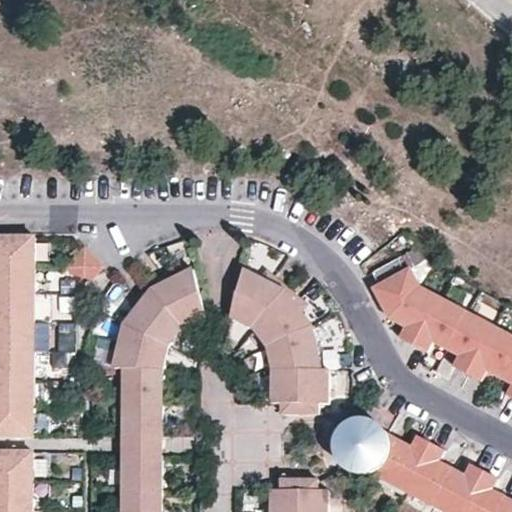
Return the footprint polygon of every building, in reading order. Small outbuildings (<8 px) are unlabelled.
[(1,266),(39,266),(39,238),(0,237),(0,255),(1,255),(1,266)] [(96,258),(85,246),(67,265),(79,276),(96,258)] [(104,266),(96,258),(79,276),(86,284),(104,266)] [(386,284),(412,271),(405,258),(379,271),(386,284)] [(0,294),(38,294),(39,266),(1,266),(1,279),(0,278),(0,294)] [(270,267),(264,274),(270,279),(276,272),(270,267)] [(167,511),(167,502),(162,502),(162,494),(167,493),(167,457),(167,437),(167,394),(162,394),(162,388),(167,388),(167,369),(173,345),(178,339),(183,331),(190,325),(207,318),(211,316),(198,268),(180,274),(174,281),(168,273),(141,294),(139,296),(145,304),(139,309),(134,315),(130,322),(126,331),(123,341),(120,355),(119,368),(128,368),(128,401),(128,437),(128,457),(127,511),(167,511)] [(174,268),(168,273),(174,281),(180,274),(174,268)] [(417,268),(412,271),(386,284),(381,286),(389,305),(394,317),(413,327),(407,339),(434,353),(440,342),(467,356),(461,367),(488,382),(493,371),(511,380),(511,333),(427,288),(417,268)] [(270,279),(264,274),(246,269),(235,316),(243,319),(256,326),(272,346),(277,367),(278,390),(277,403),(288,403),(287,413),(294,413),(301,413),(301,403),(309,403),(308,413),(315,413),(325,413),(325,402),(334,402),(334,368),(326,368),(323,349),(315,350),(313,344),(321,342),(320,334),(317,328),(316,326),(308,314),(306,310),(299,303),(305,297),(276,272),(270,279)] [(38,323),(38,294),(0,294),(0,310),(1,310),(1,323),(38,323)] [(132,301),(139,309),(145,304),(139,296),(132,301)] [(312,303),(305,297),(299,303),(306,310),(312,303)] [(0,351),(38,352),(38,323),(1,323),(1,337),(0,336),(0,351)] [(0,379),(37,379),(38,352),(0,351),(0,367),(0,368),(0,379)] [(0,407),(37,407),(37,379),(0,379),(0,394),(0,407)] [(0,436),(37,437),(37,407),(0,407),(0,436)] [(468,477),(442,462),(448,451),(421,437),(415,448),(401,441),(393,442),(392,438),(389,432),(384,427),(379,424),(375,422),(368,420),(365,420),(358,422),(351,424),(344,432),(339,441),(338,448),(338,451),(340,459),(343,465),(348,470),(354,474),(361,476),(368,476),(375,475),(380,472),(382,478),(445,511),(511,511),(511,499),(495,491),(501,479),(474,465),(468,477)] [(0,481),(37,482),(37,452),(0,451),(0,481)] [(0,509),(36,510),(37,482),(0,481),(0,509)] [(329,511),(330,491),(320,491),(320,481),(314,481),(291,481),(283,481),(283,491),(273,491),(272,511),(329,511)]
